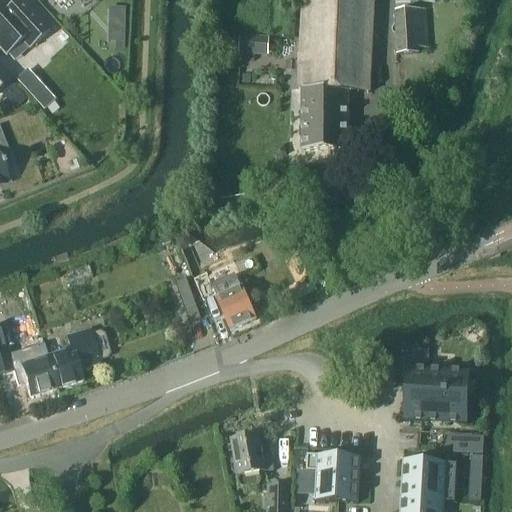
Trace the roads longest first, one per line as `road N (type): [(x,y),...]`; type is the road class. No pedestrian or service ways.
road 1 (unclassified): [(200,369),(408,272),(511,236)]
road 2 (residential): [(200,369),(303,367),(337,416),(375,422),(384,439),(380,511)]
road 3 (unclassified): [(0,439),(200,369)]
